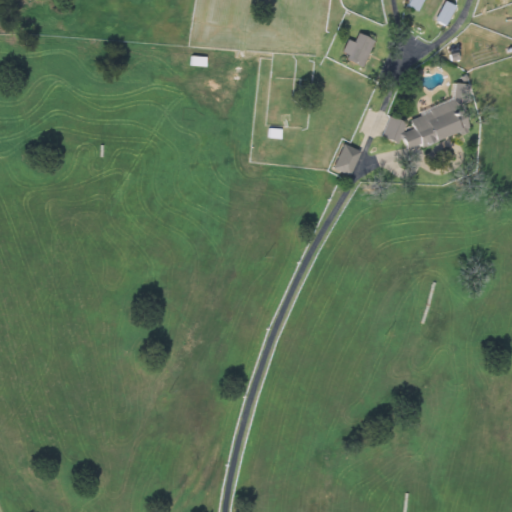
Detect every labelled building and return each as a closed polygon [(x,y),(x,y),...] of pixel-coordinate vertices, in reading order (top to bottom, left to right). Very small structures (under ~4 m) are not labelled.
[(415,0),(410,11),(399,6),(402,0),(415,0)] [(427,21),(437,2),(449,7),(439,27),(427,21)] [(199,68),(186,64),(188,57),(202,61),(199,68)] [(458,96),(468,125),(406,146),(403,136),(392,140),(385,121),(458,96)] [(343,177),(326,169),(339,143),(356,152),(343,177)]
